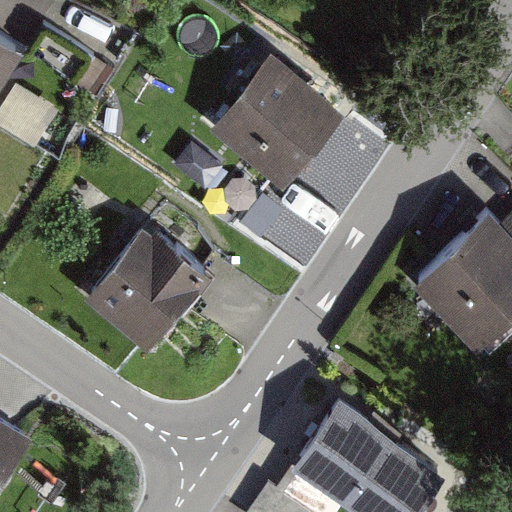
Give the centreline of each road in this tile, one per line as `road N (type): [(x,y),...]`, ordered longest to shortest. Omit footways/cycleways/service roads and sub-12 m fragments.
road 1 (residential): [(200,467),(511,11)]
road 2 (residential): [(0,333),(200,467)]
